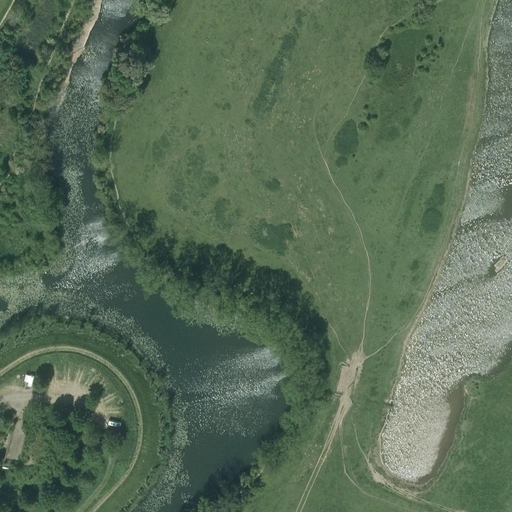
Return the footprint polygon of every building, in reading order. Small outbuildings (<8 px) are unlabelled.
[(45,237),(34,240),(36,246),(47,243),(45,237)] [(503,276),(511,259),(500,254),(492,271),(503,276)] [(6,466),(19,470),(19,471),(35,475),(49,421),(33,417),(32,419),(18,415),(6,466)] [(94,419),(102,430),(107,426),(100,415),(94,419)] [(83,462),(82,463),(87,467),(93,471),(98,464),(92,460),(87,457),(86,458),(90,461),(87,465),(83,462)]
